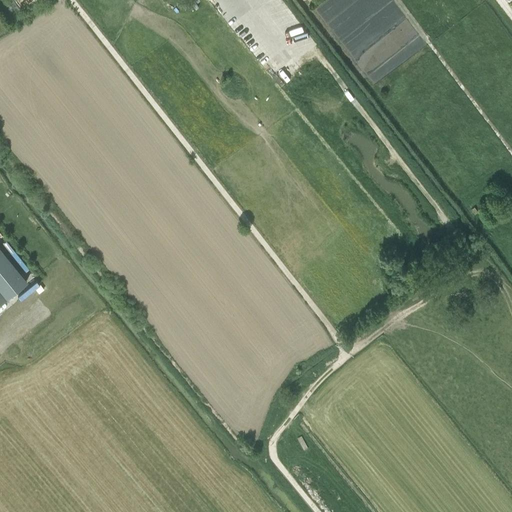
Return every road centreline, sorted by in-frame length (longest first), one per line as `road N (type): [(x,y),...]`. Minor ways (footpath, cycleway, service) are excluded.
road 1 (track): [(313,511),(278,469),(272,439),(340,360),(342,345),(71,0)]
road 2 (track): [(343,354),(382,328),(425,328),(511,354)]
